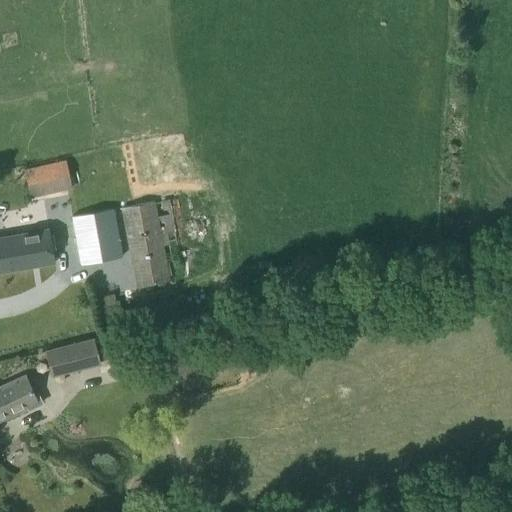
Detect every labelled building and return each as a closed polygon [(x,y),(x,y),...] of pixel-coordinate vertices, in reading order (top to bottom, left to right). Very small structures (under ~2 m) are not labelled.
[(65,160),(24,170),(30,197),(71,187),(71,186),(65,160)] [(153,202),(121,208),(124,225),(130,255),(135,285),(170,279),(163,245),(169,244),(168,241),(176,240),(169,199),(153,202)] [(113,210),(71,217),(80,264),(121,256),(116,227),(113,210)] [(0,272),(54,262),(48,228),(47,228),(47,229),(0,237),(0,272)] [(6,296),(16,339),(64,328),(54,285),(6,296)] [(104,330),(186,310),(182,296),(121,311),(119,300),(115,301),(113,293),(96,298),(104,330)] [(92,339),(45,350),(51,374),(98,362),(94,347),(117,341),(114,333),(92,339)] [(0,418),(27,406),(28,409),(40,403),(41,403),(33,386),(29,388),(24,376),(0,387),(0,418)]
